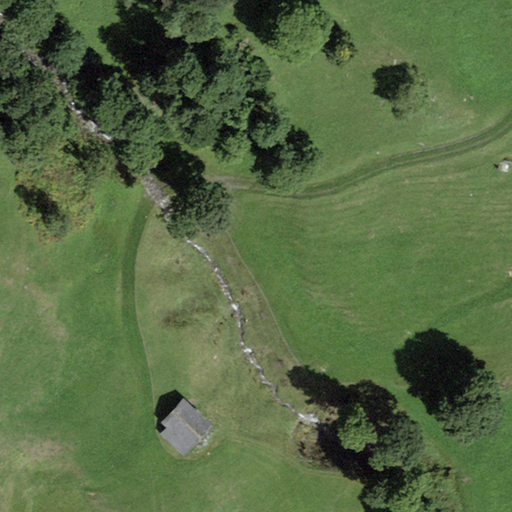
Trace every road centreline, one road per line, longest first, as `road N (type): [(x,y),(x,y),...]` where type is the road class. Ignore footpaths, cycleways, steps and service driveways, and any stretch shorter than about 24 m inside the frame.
road 1 (track): [(511,114),(471,143),(382,162),(327,187),(199,182),(148,196),(126,274),(128,326),(149,419)]
road 2 (track): [(387,358),(433,323),(511,286)]
